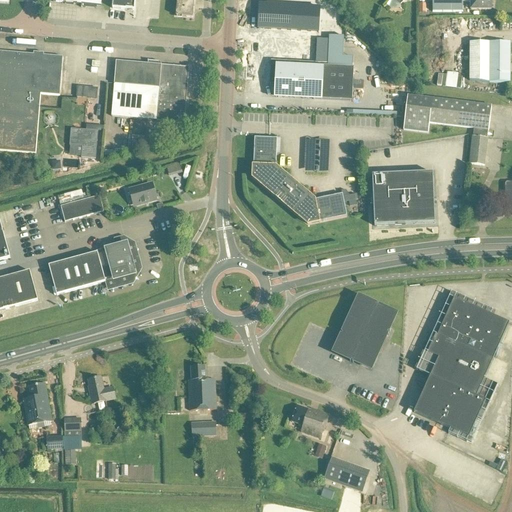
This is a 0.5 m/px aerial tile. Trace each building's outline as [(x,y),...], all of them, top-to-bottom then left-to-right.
[(53,0),(53,5),(101,9),(101,0),(53,0)] [(113,0),(113,12),(135,13),(135,0),(113,0)] [(177,0),(176,19),(193,20),(194,0),(177,0)] [(431,0),(432,15),(462,15),(462,5),(470,5),(470,13),(490,13),(490,8),(492,8),(492,4),(490,2),(490,0),(487,0),(431,0)] [(320,10),(260,7),(259,31),(319,34),(320,10)] [(333,19),(332,26),(342,26),(343,10),(326,9),(326,19),(333,19)] [(349,58),(349,38),(337,38),(337,58),(349,58)] [(317,41),(316,66),(328,66),(329,41),(317,41)] [(46,44),(46,49),(71,53),(72,48),(46,44)] [(469,45),(469,65),(469,82),(488,84),(509,84),(509,46),(489,46),(489,45),(469,45)] [(60,98),(63,60),(0,54),(0,153),(35,156),(41,97),(60,98)] [(276,97),(314,99),(314,102),(352,104),(354,70),(316,68),(316,66),(328,67),(328,66),(316,66),(271,63),(270,89),(271,89),(271,87),(277,87),(276,97)] [(148,64),(147,67),(116,65),(111,119),(149,122),(153,65),(148,64)] [(153,65),(149,122),(184,125),(189,71),(160,69),(161,67),(159,65),(153,65)] [(460,74),(440,72),(439,86),(459,88),(460,74)] [(366,91),(367,82),(357,81),(356,90),(366,91)] [(96,101),(98,90),(77,88),(76,99),(96,101)] [(428,135),(429,125),(473,130),(469,166),(484,167),(491,107),(407,97),(403,132),(428,135)] [(95,161),(98,134),(71,132),(69,148),(82,149),(81,161),(95,161)] [(255,140),(253,180),(308,226),(347,218),(344,204),(348,203),(349,208),(357,206),(356,202),(358,201),(357,196),(343,199),(343,196),(342,196),(333,198),(314,202),(276,170),(276,165),(277,142),(277,141),(255,140)] [(332,142),(308,141),(307,173),(331,173),(332,142)] [(170,175),(184,172),(182,163),(168,166),(170,175)] [(433,175),(413,176),(372,178),(375,228),(405,227),(405,224),(435,222),(433,175)] [(155,202),(156,200),(152,187),(150,186),(130,191),(134,206),(136,207),(155,202)] [(79,200),(86,198),(84,190),(60,197),(62,205),(74,201),(74,203),(80,202),(79,200)] [(91,200),(95,216),(104,213),(100,197),(91,200)] [(65,224),(95,216),(91,200),(61,208),(65,224)] [(0,225),(0,261),(9,259),(0,225)] [(128,277),(132,268),(126,246),(120,243),(116,249),(97,254),(49,267),(57,296),(105,283),(128,277)] [(0,280),(0,311),(38,302),(30,272),(0,280)] [(452,294),(442,317),(447,319),(443,328),(497,353),(510,325),(491,316),(493,312),(452,294)] [(360,299),(335,355),(372,372),(397,316),(360,299)] [(432,376),(478,397),(497,353),(443,328),(438,337),(437,337),(429,355),(439,360),(432,376)] [(191,410),(216,409),(215,381),(207,381),(206,369),(192,369),(193,382),(190,382),(191,410)] [(467,444),(489,401),(478,397),(432,376),(415,415),(451,432),(449,436),(467,444)] [(112,387),(102,389),(100,379),(88,381),(90,388),(88,388),(92,405),(105,402),(115,399),(112,387)] [(52,423),(45,385),(29,388),(31,399),(24,401),(28,427),(37,426),(38,430),(45,428),(44,424),(52,423)] [(322,441),(330,417),(312,410),(312,411),(298,406),(293,422),(303,425),(301,434),(322,441)] [(256,422),(256,414),(239,415),(239,424),(248,424),(248,422),(256,422)] [(82,422),(65,422),(65,441),(82,441),(82,422)] [(215,423),(191,424),(192,439),(216,438),(215,423)] [(120,427),(115,434),(121,438),(126,431),(120,427)] [(62,437),(46,438),(46,452),(62,451),(63,451),(63,444),(62,437)] [(318,445),(314,457),(322,460),(326,447),(318,445)] [(74,450),(65,451),(65,467),(75,466),(74,450)] [(365,493),(373,471),(334,457),(326,480),(365,493)] [(501,460),(496,470),(502,473),(507,463),(501,460)] [(109,465),(108,481),(118,481),(119,471),(116,471),(116,465),(109,465)] [(325,490),(324,497),(334,499),(335,492),(325,490)]
